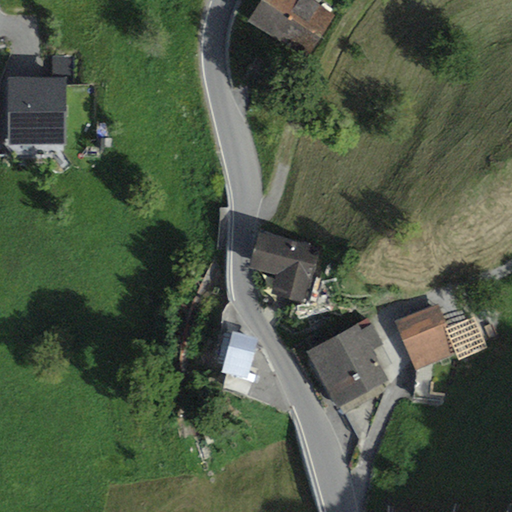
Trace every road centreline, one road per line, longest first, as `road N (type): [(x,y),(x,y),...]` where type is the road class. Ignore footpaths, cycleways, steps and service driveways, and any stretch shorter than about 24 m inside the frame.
road 1 (tertiary): [(220,0),(213,70),(241,157),(241,289),(303,400),(341,511)]
road 2 (track): [(246,220),(268,214),(289,152),(368,0)]
